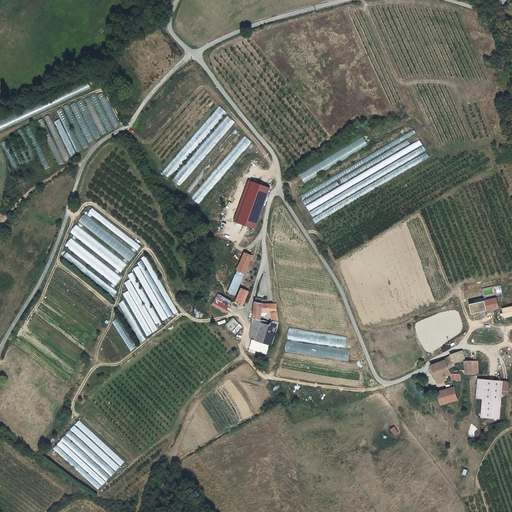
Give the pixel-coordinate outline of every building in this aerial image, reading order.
[(0,121),(0,129),(1,131),(91,88),(87,81),(0,121)] [(103,93),(98,96),(114,125),(118,123),(103,93)] [(96,94),(90,96),(108,132),(113,129),(96,94)] [(89,97),(84,100),(102,135),(107,132),(89,97)] [(82,99),(77,102),(95,139),(101,136),(82,99)] [(75,103),(70,105),(89,142),(94,140),(75,103)] [(68,105),(63,107),(84,148),(89,146),(68,105)] [(218,106),(161,173),(168,179),(226,112),(218,106)] [(62,108),(57,110),(78,153),(82,151),(62,108)] [(55,112),(50,114),(72,157),(76,154),(55,112)] [(49,115),(44,118),(65,161),(70,158),(49,115)] [(179,186),(234,121),(227,115),(172,179),(179,186)] [(42,119),(37,122),(59,164),(64,162),(42,119)] [(29,126),(24,129),(45,169),(50,167),(29,126)] [(31,161),(36,158),(21,129),(16,131),(31,161)] [(300,196),(303,201),(416,133),(413,129),(300,196)] [(25,163),(30,161),(16,133),(11,135),(25,163)] [(303,201),(305,206),(419,139),(416,134),(303,201)] [(198,204),(251,141),(244,135),(191,198),(198,204)] [(20,166),(25,164),(11,136),(6,138),(20,166)] [(300,175),(305,183),(367,145),(362,137),(300,175)] [(306,206),(308,211),(422,144),(419,139),(306,206)] [(18,167),(6,141),(0,144),(12,169),(18,167)] [(309,212),(312,217),(426,150),(423,145),(309,212)] [(313,219),(315,223),(429,156),(426,151),(313,219)] [(254,228),(269,188),(248,180),(234,221),(254,228)] [(89,213),(137,251),(141,246),(92,208),(89,213)] [(85,214),(79,221),(129,261),(135,254),(85,214)] [(76,225),(70,232),(121,272),(126,265),(76,225)] [(71,238),(65,246),(116,285),(122,278),(71,238)] [(66,252),(63,257),(114,296),(117,292),(66,252)] [(251,257),(245,253),(237,270),(244,273),(251,257)] [(140,258),(174,314),(178,311),(145,255),(140,258)] [(137,263),(168,318),(173,315),(141,261),(137,263)] [(138,266),(133,269),(162,320),(167,318),(138,266)] [(132,273),(128,275),(157,326),(161,324),(132,273)] [(241,278),(235,275),(228,291),(235,294),(241,278)] [(124,283),(153,333),(158,330),(129,280),(124,283)] [(241,288),(235,301),(243,305),(248,292),(241,288)] [(147,336),(152,333),(128,291),(123,294),(147,336)] [(218,294),(212,305),(224,312),(230,301),(218,294)] [(474,312),(494,308),(500,306),(498,298),(472,304),(472,306),(474,312)] [(117,303),(141,343),(146,339),(123,300),(117,303)] [(269,309),(269,302),(264,302),(258,301),(256,301),(255,305),(254,316),(255,316),(255,315),(258,316),(263,318),(263,314),(263,310),(269,309)] [(511,306),(502,309),(504,317),(511,315),(511,306)] [(257,338),(258,335),(262,323),(263,321),(264,318),(258,316),(255,315),(255,316),(253,335),(257,338)] [(232,318),(226,324),(235,334),(242,327),(232,318)] [(258,335),(274,341),(278,326),(268,322),(269,319),(264,318),(263,321),(262,323),(258,335)] [(111,322),(131,351),(136,347),(117,319),(111,322)] [(345,348),(347,337),(290,328),(288,339),(345,348)] [(285,352),(348,361),(350,350),(287,341),(285,352)] [(455,362),(465,359),(463,349),(452,353),(455,362)] [(452,353),(446,357),(450,367),(456,364),(455,362),(452,353)] [(441,361),(446,375),(452,372),(451,369),(451,368),(450,367),(446,357),(441,361)] [(451,369),(452,372),(460,372),(472,372),(472,359),(465,359),(466,367),(451,368),(451,369)] [(432,364),(431,364),(438,380),(446,375),(441,361),(432,364)] [(460,372),(452,372),(454,379),(457,379),(458,382),(462,382),(460,372)] [(502,379),(479,378),(478,398),(482,398),(481,416),(499,417),(501,392),(502,379)] [(437,390),(441,403),(459,398),(455,382),(451,383),(451,384),(449,385),(450,387),(437,390)] [(79,420),(75,425),(120,466),(124,462),(79,420)] [(74,426),(70,430),(116,471),(120,467),(74,426)] [(494,427),(484,427),(484,438),(494,438),(494,427)] [(70,431),(66,435),(111,476),(115,472),(70,431)] [(65,436),(61,440),(106,481),(110,477),(65,436)] [(61,441),(57,445),(102,486),(106,482),(61,441)] [(56,445),(53,449),(98,490),(101,486),(56,445)]
